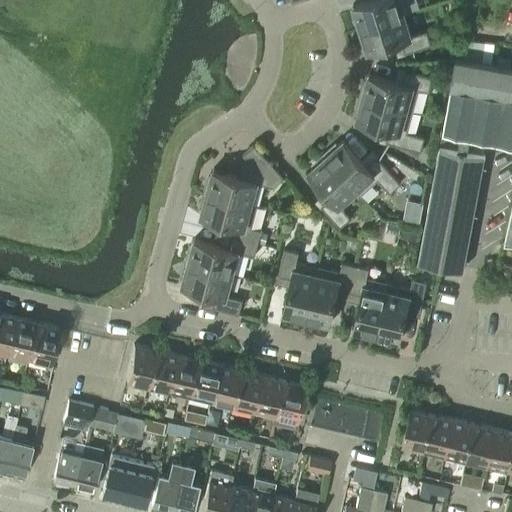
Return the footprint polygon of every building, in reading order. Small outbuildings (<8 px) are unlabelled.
[(358,28),(404,14),(411,12),(406,0),(367,0),(353,5),(356,12),(353,13),(358,28)] [(404,14),(358,28),(363,43),(365,42),(368,50),(400,39),(404,52),(431,44),(427,30),(410,35),(404,14)] [(498,55),(496,65),(509,67),(511,57),(498,55)] [(511,67),(509,67),(496,65),(456,58),(450,85),(451,86),(442,130),(445,131),(443,145),(440,145),(438,153),(483,163),(485,152),(482,152),(485,138),(511,143),(511,67)] [(360,96),(413,110),(419,89),(428,91),(432,77),(405,69),(402,82),(369,73),(367,81),(364,81),(360,96)] [(407,131),(413,110),(360,96),(356,110),(358,111),(356,119),(389,128),(386,141),(421,151),(425,136),(407,131)] [(356,189),(355,189),(360,195),(377,179),(389,192),(401,182),(376,156),(366,165),(343,139),(337,145),(336,143),(324,153),(356,189)] [(254,204),(254,203),(260,183),(273,186),(284,176),(254,143),(243,153),(250,162),(248,171),(240,176),(213,169),(211,176),(208,176),(204,191),(254,204)] [(339,204),(355,189),(356,189),(324,153),(312,163),(314,165),(308,171),(331,196),(321,205),(340,226),(351,216),(339,204)] [(464,268),(483,163),(438,153),(418,260),(464,268)] [(258,204),(254,203),(254,204),(204,191),(200,206),(203,206),(201,214),(234,223),(231,235),(258,242),(261,232),(262,229),(252,227),(258,204)] [(407,199),(403,221),(419,224),(423,202),(407,199)] [(402,222),(399,236),(418,240),(420,226),(402,222)] [(261,232),(258,242),(265,244),(268,234),(261,232)] [(254,256),(258,242),(231,235),(227,247),(194,238),(192,246),(190,245),(186,260),(232,273),(238,251),(254,256)] [(306,319),(318,266),(296,261),(299,251),(284,248),(278,275),(291,278),(283,311),(291,313),(291,316),(306,319)] [(226,294),(232,273),(186,260),(182,275),(184,276),(182,284),(215,293),(212,306),(239,313),(243,299),(226,294)] [(349,292),(355,264),(342,261),(340,271),(318,266),(306,319),(321,323),(321,320),(329,322),(337,289),(349,292)] [(376,336),(388,282),(366,277),(369,267),(355,264),(349,292),(361,294),(353,328),(361,330),(361,332),(376,336)] [(511,265),(504,264),(501,277),(511,279),(511,265)] [(388,282),(376,336),(391,339),(391,337),(399,338),(407,305),(420,308),(427,281),(412,277),(410,287),(388,282)] [(0,347),(7,350),(15,314),(0,310),(0,347)] [(28,354),(36,319),(15,314),(7,350),(28,354)] [(36,319),(28,354),(50,360),(58,324),(36,319)] [(147,382),(156,347),(134,342),(125,377),(147,382)] [(168,387),(177,352),(156,347),(147,382),(168,387)] [(189,392),(198,357),(177,352),(168,387),(189,392)] [(210,397),(219,362),(198,357),(189,392),(210,397)] [(231,402),(240,367),(219,362),(210,397),(231,402)] [(252,407),(261,372),(240,367),(231,402),(252,407)] [(273,412),(282,377),(261,372),(252,407),(273,412)] [(282,377),(273,412),(295,417),(294,421),(302,422),(308,395),(301,393),(304,382),(282,377)] [(0,398),(19,403),(23,389),(2,385),(0,394),(0,398)] [(23,389),(19,403),(30,405),(41,407),(44,393),(23,389)] [(87,429),(88,424),(93,404),(68,398),(62,423),(87,429)] [(93,404),(88,424),(112,430),(117,411),(93,404)] [(164,406),(162,414),(172,416),(174,408),(164,406)] [(400,433),(399,441),(424,447),(432,412),(411,407),(404,434),(400,433)] [(117,411),(112,430),(140,437),(142,428),(144,417),(117,411)] [(432,412),(424,447),(445,452),(453,417),(432,412)] [(0,433),(0,464),(4,466),(14,423),(16,416),(6,413),(1,434),(0,433)] [(145,416),(143,428),(162,432),(165,420),(145,416)] [(453,417),(445,452),(466,457),(475,422),(453,417)] [(168,420),(165,430),(188,435),(190,425),(168,420)] [(475,422),(466,457),(487,461),(496,426),(475,422)] [(14,423),(4,466),(25,471),(33,439),(23,437),(26,425),(14,423)] [(188,435),(186,443),(191,444),(193,436),(211,440),(214,431),(190,425),(188,435)] [(511,430),(496,426),(487,461),(509,466),(511,451),(511,430)] [(239,445),(241,438),(227,434),(225,442),(239,445)] [(62,440),(53,478),(73,483),(81,453),(71,450),(74,438),(63,436),(62,440)] [(241,438),(239,445),(253,449),(255,441),(241,438)] [(81,453),(73,483),(94,488),(104,447),(84,442),(81,453)] [(281,455),(283,448),(269,444),(267,452),(281,455)] [(283,448),(281,455),(291,458),(295,458),(297,451),(283,448)] [(102,491),(123,496),(143,501),(152,464),(111,454),(102,491)] [(329,459),(315,455),(310,454),(306,468),(326,473),(329,459)] [(170,507),(182,460),(171,458),(167,474),(158,472),(151,503),(170,507)] [(182,460),(170,507),(189,511),(197,481),(188,479),(192,463),(182,460)] [(353,465),(350,477),(362,479),(360,485),(373,488),(377,470),(359,466),(353,465)] [(200,511),(223,511),(232,473),(210,468),(208,478),(200,511)] [(460,483),(475,486),(481,488),(484,476),(463,471),(460,483)] [(232,473),(223,511),(245,511),(251,488),(230,483),(233,473),(232,473)] [(251,488),(245,511),(267,511),(272,493),(275,482),(254,477),(251,488)] [(494,482),(492,490),(502,493),(504,484),(494,482)] [(345,504),(342,511),(367,511),(373,488),(360,485),(360,484),(355,506),(345,504)] [(373,488),(367,511),(381,511),(387,491),(373,488)] [(289,511),(293,498),(272,493),(267,511),(289,511)] [(414,511),(418,498),(404,495),(399,511),(414,511)] [(293,498),(289,511),(312,511),(315,503),(293,498)] [(418,498),(414,511),(428,511),(431,501),(418,498)]
